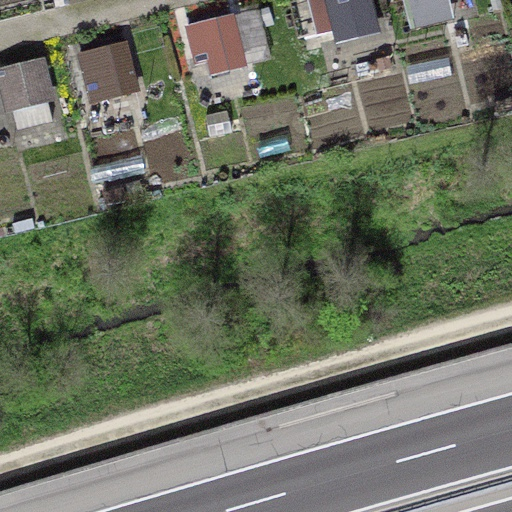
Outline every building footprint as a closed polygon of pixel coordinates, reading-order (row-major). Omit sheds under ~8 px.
[(381,36),(372,0),(308,0),(317,37),(331,34),(334,47),(381,36)] [(399,0),(400,3),(402,3),(409,34),(455,23),(449,0),(399,0)] [(235,18),(234,15),(184,27),(193,68),(206,65),(209,79),(247,70),(247,66),(271,61),(259,12),(235,18)] [(469,47),(465,35),(455,37),(458,49),(469,47)] [(141,95),(130,44),(77,56),(86,93),(98,91),(101,103),(141,95)] [(56,103),(45,59),(0,70),(0,101),(4,116),(12,114),(17,133),(53,124),(48,105),(56,103)] [(391,70),(390,59),(377,61),(378,72),(391,70)] [(370,74),(368,64),(356,66),(358,76),(370,74)] [(404,95),(400,77),(360,84),(364,103),(404,95)] [(230,134),(226,113),(206,117),(210,137),(230,134)] [(119,201),(116,184),(101,187),(103,203),(119,201)] [(0,237),(35,231),(33,220),(0,226),(0,237)]
